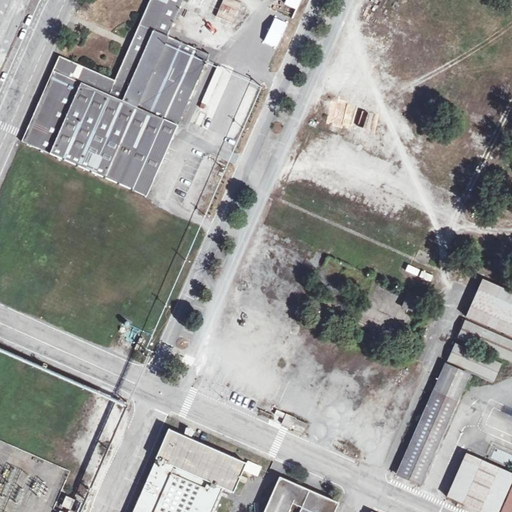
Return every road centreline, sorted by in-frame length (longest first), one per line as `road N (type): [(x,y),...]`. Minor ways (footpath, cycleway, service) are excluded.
road 1 (unknown): [(472,273),(368,484)]
road 2 (unknown): [(263,159),(479,237)]
road 3 (unclassified): [(55,0),(0,117)]
